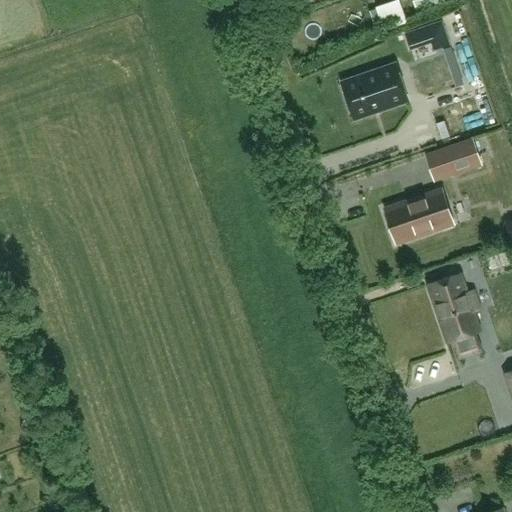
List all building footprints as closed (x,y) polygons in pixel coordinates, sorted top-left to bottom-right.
[(415,9),(429,5),(427,0),(410,0),(412,4),(413,3),(415,9)] [(396,64),(342,82),(355,118),(408,100),(396,64)] [(475,96),(430,111),(440,142),(486,126),(475,96)] [(473,140),(448,148),(427,155),(435,179),(456,172),(481,163),(473,140)] [(385,209),(397,242),(454,223),(442,190),(385,209)] [(461,273),(428,284),(448,342),(480,332),(473,311),(481,309),(476,292),(468,294),(461,273)]
